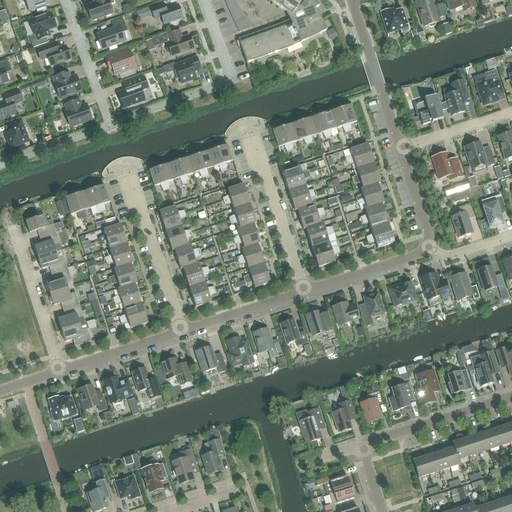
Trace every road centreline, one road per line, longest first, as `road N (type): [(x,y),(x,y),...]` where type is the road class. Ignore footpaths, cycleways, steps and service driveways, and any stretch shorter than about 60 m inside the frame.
road 1 (track): [(128,178),(381,92)]
road 2 (track): [(395,133),(141,215)]
road 3 (residential): [(306,293),(250,134)]
road 4 (residential): [(183,334),(128,178)]
road 5 (residential): [(217,45),(226,72),(218,86),(108,125)]
road 6 (residential): [(400,151),(354,0)]
road 7 (residential): [(362,448),(511,397)]
road 8 (residential): [(63,373),(16,231)]
road 9 (residential): [(306,293),(434,251)]
road 10 (residential): [(108,125),(63,0)]
road 11 (residential): [(183,334),(306,293)]
road 12 (residential): [(63,373),(183,334)]
